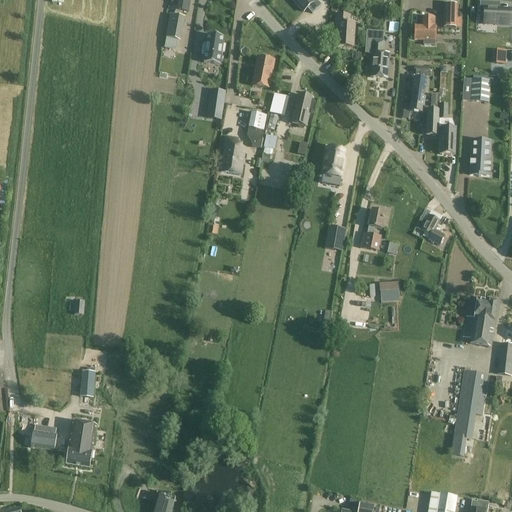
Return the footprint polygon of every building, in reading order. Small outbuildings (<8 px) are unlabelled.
[(190,0),(171,0),(171,3),(176,4),(174,17),(170,16),(166,39),(178,41),(183,12),(188,13),(190,0)] [(321,6),(319,4),(323,1),(321,0),(315,0),(313,2),(311,0),(291,0),(301,10),(302,9),(305,12),(307,9),(312,14),(321,6)] [(383,6),(375,5),(375,0),(372,0),(369,0),(368,12),(382,12),(383,6)] [(480,2),(479,15),(484,15),(483,24),(511,26),(511,11),(493,10),(493,3),(480,2)] [(444,5),(444,28),(456,28),(457,5),(444,5)] [(337,47),(353,48),(355,25),(349,24),(349,16),(336,16),(336,24),(338,24),(337,47)] [(434,45),(434,41),(435,41),(435,27),(434,27),(434,19),(421,19),(421,27),(415,27),(415,40),(424,41),(424,45),(434,45)] [(383,33),(366,32),(365,54),(372,55),(371,78),(387,79),(388,55),(383,54),(383,33)] [(224,53),(225,46),(222,45),(224,38),(208,36),(206,50),(203,49),(202,55),(205,56),(204,63),(219,66),(221,52),(224,53)] [(164,49),(163,57),(174,58),(175,50),(164,49)] [(493,51),(493,64),(505,65),(506,52),(493,51)] [(272,72),(275,61),(257,57),(251,86),(268,90),(272,72)] [(426,80),(414,78),(409,112),(422,114),(425,98),(420,97),(421,92),(424,92),(426,80)] [(472,81),(471,102),(488,103),(489,82),(472,81)] [(312,98),(299,95),(294,113),(293,112),(290,124),(297,126),(299,128),(303,129),(305,128),(307,128),(310,116),(308,115),(312,98)] [(431,98),(430,107),(439,108),(439,99),(431,98)] [(260,100),(258,110),(271,112),(272,102),(260,100)] [(281,116),(284,102),(274,100),(271,114),(281,116)] [(439,105),(439,120),(447,121),(448,105),(439,105)] [(224,110),(210,108),(208,121),(222,123),(224,110)] [(439,111),(427,110),(426,136),(437,137),(438,124),(439,111)] [(249,130),(247,137),(261,140),(263,132),(266,117),(251,114),(248,130),(249,130)] [(440,156),(454,156),(455,128),(441,128),(440,156)] [(264,149),(274,151),(277,139),(267,137),(264,149)] [(225,139),(220,173),(240,176),(243,153),(242,151),(235,150),(237,140),(225,139)] [(491,143),(472,142),(470,162),(470,166),(469,166),(469,167),(470,167),(470,176),(478,176),(478,178),(480,178),(480,177),(489,177),(489,175),(490,175),(490,174),(490,171),(489,171),(489,169),(490,169),(490,168),(490,165),(491,143)] [(308,155),(309,144),(301,143),(300,154),(308,155)] [(345,151),(328,148),(326,157),(325,157),(323,164),(325,165),(323,175),(334,177),(332,186),(339,187),(343,168),(341,168),(345,151)] [(374,236),(375,230),(381,231),(385,213),(371,210),(367,228),(368,228),(367,234),(364,234),(361,249),(379,253),(381,237),(374,236)] [(415,228),(430,236),(428,241),(439,246),(443,239),(433,233),(439,222),(439,221),(442,218),(431,212),(426,221),(421,218),(415,228)] [(344,234),(328,231),(326,244),(334,246),(333,254),(341,255),(344,234)] [(391,242),(389,253),(399,255),(401,244),(391,242)] [(379,285),(379,293),(399,292),(398,283),(379,285)] [(366,286),(369,297),(377,295),(375,284),(366,286)] [(492,299),(489,302),(477,300),(473,321),(470,345),(490,348),(494,324),(497,303),(496,299),(492,299)] [(74,316),(84,317),(85,302),(75,302),(75,304),(69,303),(68,312),(75,313),(74,316)] [(358,320),(368,311),(363,306),(354,315),(358,320)] [(502,345),(500,363),(511,365),(511,355),(511,331),(508,331),(506,345),(502,345)] [(95,381),(96,374),(81,372),(80,379),(95,381)] [(463,459),(470,416),(482,417),(488,376),(463,372),(454,436),(450,458),(463,459)] [(96,427),(72,423),(68,449),(65,466),(90,470),(93,453),(92,453),(96,427)] [(33,433),(31,450),(54,452),(56,436),(33,433)] [(171,511),(173,506),(175,498),(158,494),(156,501),(153,511),(171,511)] [(434,511),(454,511),(457,498),(438,495),(434,511)] [(471,502),(469,511),(487,511),(489,506),(489,504),(477,502),(477,503),(471,502)]
